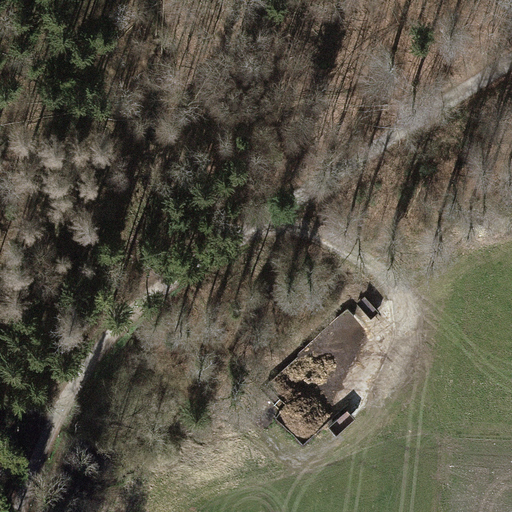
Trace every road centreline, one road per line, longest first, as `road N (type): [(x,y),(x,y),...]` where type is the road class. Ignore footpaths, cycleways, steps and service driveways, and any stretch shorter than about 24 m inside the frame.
road 1 (track): [(21,511),(38,442),(89,360),(148,295),(511,62)]
road 2 (track): [(295,198),(328,244),(397,302),(402,319),(383,383),(338,447),(306,461),(262,429)]
